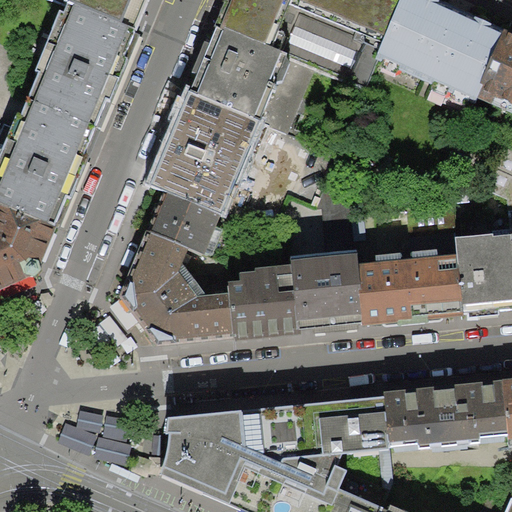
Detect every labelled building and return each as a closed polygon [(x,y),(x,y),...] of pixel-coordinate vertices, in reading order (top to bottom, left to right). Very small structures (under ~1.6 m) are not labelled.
[(146,0),(65,0),(63,6),(66,8),(65,9),(132,36),(146,0)] [(375,62),(399,5),(400,0),(227,0),(222,12),(221,12),(213,31),(215,32),(311,71),(363,93),(375,62)] [(487,34),(489,30),(487,25),(477,21),(472,22),(472,24),(445,12),(436,8),(437,7),(435,2),(431,0),(419,0),(414,12),(399,5),(375,62),(472,106),(474,100),(503,37),(501,37),(499,40),(487,34)] [(0,207),(52,229),(63,204),(103,107),(132,36),(65,9),(61,18),(57,16),(50,35),(53,36),(25,105),(19,120),(15,119),(10,131),(2,128),(0,131),(0,207)] [(284,137),(311,71),(215,32),(197,75),(188,97),(266,129),(284,137)] [(511,109),(511,41),(503,37),(474,100),(489,107),(493,101),(511,109)] [(247,176),(266,129),(188,97),(170,140),(149,190),(163,195),(217,217),(219,218),(238,172),(247,176)] [(511,156),(498,150),(480,190),(505,201),(507,215),(511,214),(511,156)] [(290,279),(296,332),(316,330),(322,330),(323,336),(344,334),(343,328),(360,326),(355,271),(348,203),(322,192),(315,208),(321,210),(326,259),(289,263),(290,279)] [(217,217),(163,195),(151,225),(147,235),(184,251),(200,257),(217,217)] [(0,246),(3,250),(38,264),(41,255),(52,229),(0,207),(0,246)] [(360,326),(361,327),(391,324),(395,324),(396,329),(425,326),(425,321),(460,318),(453,243),(449,208),(404,212),(409,266),(355,271),(360,326)] [(184,251),(147,235),(129,277),(119,300),(137,324),(184,290),(174,276),(184,251)] [(490,239),(453,243),(460,318),(490,315),(511,312),(511,267),(510,245),(491,247),(490,239)] [(0,289),(1,289),(25,279),(27,279),(28,280),(31,280),(34,279),(36,277),(36,276),(37,274),(37,272),(37,269),(36,268),(38,264),(3,250),(0,246),(0,289)] [(254,338),(296,334),(296,332),(290,279),(277,280),(276,273),(254,276),(255,287),(226,290),(227,300),(231,340),(254,338)] [(137,324),(155,348),(206,343),(231,340),(227,300),(194,303),(184,290),(137,324)] [(506,439),(507,449),(511,448),(511,387),(501,389),(506,439)] [(506,439),(501,389),(418,397),(382,400),(387,450),(415,448),(416,453),(477,447),(478,441),(506,439)] [(379,511),(380,511),(391,485),(387,450),(382,400),(268,412),(165,422),(163,437),(167,437),(164,451),(159,473),(241,508),(250,511),(379,511)]
